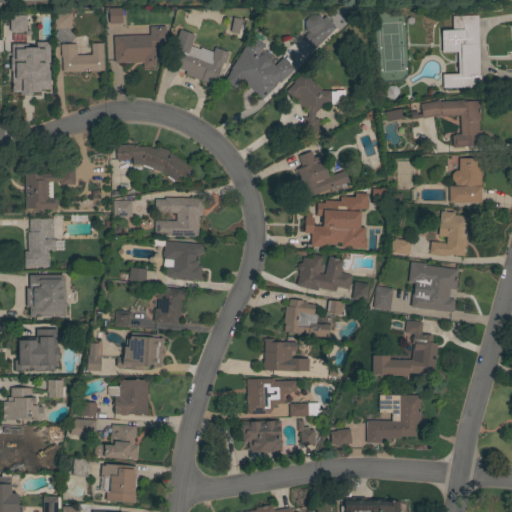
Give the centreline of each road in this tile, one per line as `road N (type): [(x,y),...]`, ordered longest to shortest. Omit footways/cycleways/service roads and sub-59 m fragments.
road 1 (residential): [(173,511),(201,382),(251,260),(253,207),(244,180),(203,134),(145,111),(0,144)]
road 2 (residential): [(511,483),(364,471),(175,492)]
road 3 (residential): [(453,511),(511,274)]
